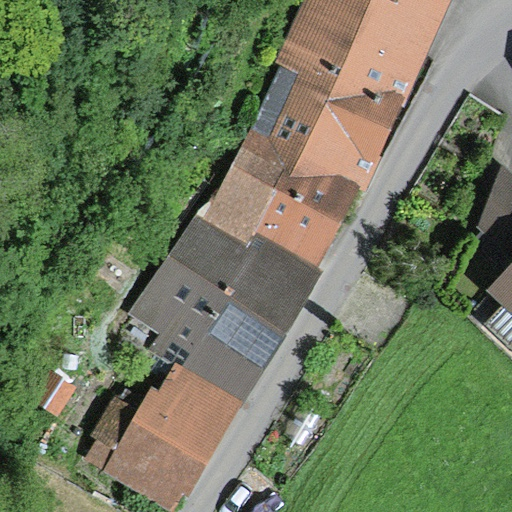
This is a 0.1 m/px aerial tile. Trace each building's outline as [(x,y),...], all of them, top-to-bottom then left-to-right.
[(291,159),(361,193),(362,193),(454,0),(304,0),(273,66),(278,68),(244,137),(291,159)] [(247,245),(254,234),(291,159),(244,137),(203,224),(247,245)] [(316,273),(361,193),(291,159),(254,234),(316,273)] [(478,232),(511,244),(511,167),(504,164),(478,232)] [(247,245),(203,224),(194,218),(164,262),(284,337),(320,280),(322,277),(316,273),(254,234),(247,245)] [(284,337),(164,262),(127,314),(160,338),(148,356),(171,370),(198,387),(203,379),(242,403),(284,337)] [(511,295),(486,323),(511,347),(511,295)] [(90,437),(95,440),(83,460),(103,471),(101,474),(166,511),(174,511),(183,498),(188,501),(242,403),(203,379),(198,387),(171,370),(158,393),(150,389),(143,399),(124,388),(119,399),(113,396),(90,437)] [(72,400),(42,391),(31,423),(61,432),(72,400)]
